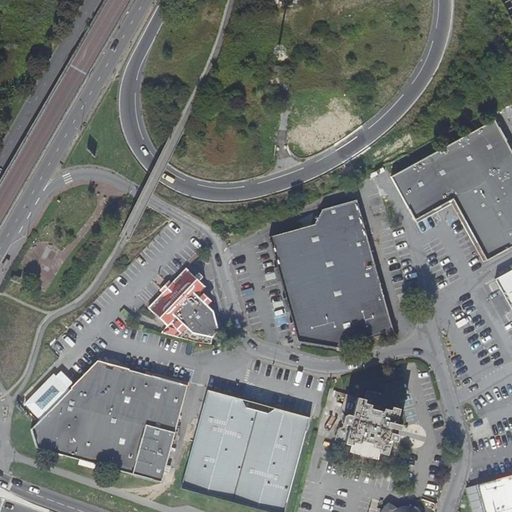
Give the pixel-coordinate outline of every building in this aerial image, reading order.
[(511,154),(494,121),(390,178),(414,220),(425,214),(452,200),(485,261),(511,246),(511,154)] [(291,321),(382,296),(355,200),(320,210),(313,225),(268,237),(277,272),(291,321)] [(186,326),(191,330),(192,332),(194,332),(198,333),(197,341),(211,343),(212,337),(218,330),(217,326),(213,311),(206,305),(200,299),(196,295),(205,286),(186,269),(171,284),(167,289),(163,293),(149,308),(168,326),(172,322),(176,317),(186,326)] [(511,269),(508,271),(499,276),(493,279),(510,309),(511,313),(511,269)] [(167,289),(171,284),(168,281),(160,290),(163,293),(167,289)] [(200,299),(206,305),(210,301),(203,295),(200,299)] [(382,296),(291,321),(293,329),(297,342),(335,348),(392,332),(382,296)] [(181,331),(186,326),(176,317),(172,322),(181,331)] [(36,424),(30,431),(36,449),(160,483),(186,387),(96,362),(36,424)] [(363,399),(344,394),(340,411),(344,417),(343,423),(344,424),(343,428),(341,427),(337,429),(333,441),(351,445),(349,453),(377,460),(379,453),(386,455),(390,440),(396,442),(397,437),(396,434),(392,433),(392,431),(393,429),(399,430),(400,425),(395,423),(399,409),(392,407),(394,398),(387,397),(387,394),(372,391),(372,393),(365,391),(363,399)] [(241,401),(206,392),(192,443),(180,488),(268,511),(282,511),(308,418),(273,409),(267,414),(254,411),(244,408),(241,401)] [(511,511),(511,493),(507,477),(492,481),(476,485),(483,511),(511,511)]
